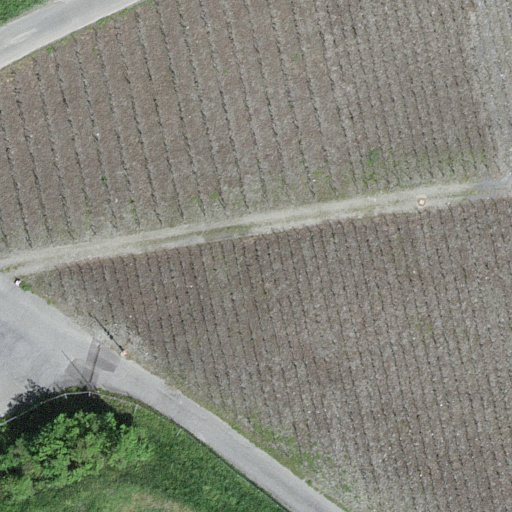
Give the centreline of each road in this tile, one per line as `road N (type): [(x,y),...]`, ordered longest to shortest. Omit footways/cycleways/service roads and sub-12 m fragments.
road 1 (track): [(511,182),(0,272)]
road 2 (unclassified): [(0,297),(216,431),(323,511)]
